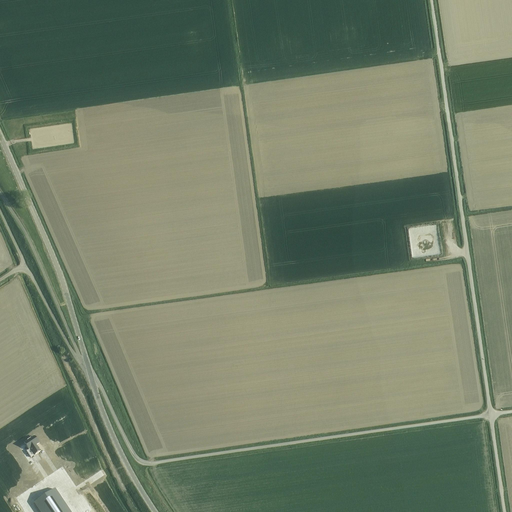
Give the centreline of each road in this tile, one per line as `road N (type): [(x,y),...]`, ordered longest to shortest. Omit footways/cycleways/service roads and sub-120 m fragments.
road 1 (unclassified): [(490,414),(430,0)]
road 2 (unclassified): [(144,463),(490,414)]
road 3 (tertiary): [(90,374),(60,273),(0,134)]
road 4 (unclassified): [(90,374),(0,193)]
road 5 (tertiary): [(155,511),(90,374)]
road 6 (unclassified): [(90,374),(23,267)]
